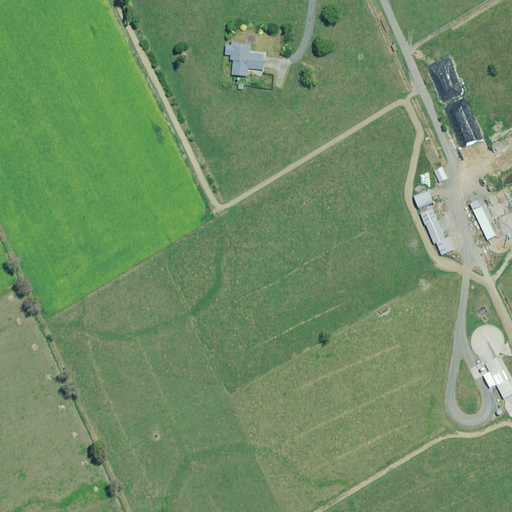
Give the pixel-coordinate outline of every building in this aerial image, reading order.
[(232,43),(232,46),(227,45),(226,55),(231,55),(231,60),(234,61),(232,75),(248,76),(249,68),(264,70),(265,53),(251,52),(251,45),(232,43)] [(448,178),(442,167),(434,172),(440,183),(448,178)] [(415,191),(416,195),(414,196),(419,209),(434,203),(428,190),(420,194),(419,189),(415,191)] [(496,236),(479,200),(471,204),(488,240),(496,236)] [(433,208),(420,214),(425,226),(427,225),(434,244),(437,243),(442,255),(455,250),(450,237),(446,239),(433,208)] [(511,394),(511,386),(497,358),(486,364),(490,372),(484,376),(490,388),(497,384),(504,398),(511,394)]
